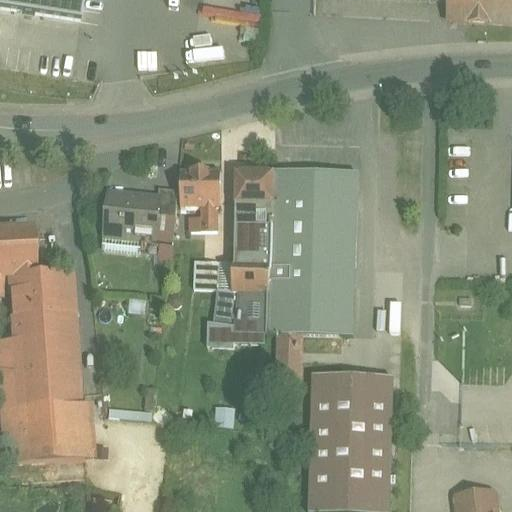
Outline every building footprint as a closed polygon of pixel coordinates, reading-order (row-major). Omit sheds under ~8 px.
[(83,0),(0,0),(0,11),(80,24),(83,0)] [(511,0),(450,0),(450,25),(511,27),(511,0)] [(140,57),(141,72),(205,68),(204,53),(140,57)] [(222,175),(181,175),(181,212),(202,212),(219,212),(222,212),(222,175)] [(275,232),(236,231),(236,265),(234,265),(233,296),(233,297),(242,297),(268,298),(267,339),(342,340),(346,198),(358,198),(359,177),(275,175),(275,232)] [(275,175),(237,175),(236,211),(237,211),(236,231),(275,232),(275,175)] [(178,195),(160,193),(159,203),(158,219),(162,219),(176,220),(178,195)] [(159,203),(110,198),(105,239),(155,244),(158,219),(159,203)] [(219,212),(202,212),(202,223),(192,223),(192,236),(218,236),(219,212)] [(176,220),(162,219),(159,244),(173,246),(176,220)] [(35,230),(0,231),(0,301),(1,301),(2,278),(11,279),(37,278),(35,230)] [(174,250),(161,248),(160,264),(172,266),(174,250)] [(219,267),(196,265),(194,291),(217,293),(219,267)] [(71,276),(37,278),(11,279),(15,343),(19,412),(80,409),(71,276)] [(233,296),(219,295),(215,329),(238,331),(242,297),(233,297),(233,296)] [(268,298),(242,297),(238,331),(215,329),(208,328),(208,347),(266,349),(267,339),(268,298)] [(0,344),(0,396),(4,466),(94,460),(91,408),(80,409),(19,412),(15,343),(0,344)] [(390,511),(394,382),(314,380),(310,511),(390,511)] [(156,392),(147,391),(145,412),(154,413),(156,392)] [(235,414),(217,411),(214,431),(233,434),(235,414)] [(153,415),(109,412),(108,422),(152,426),(153,415)] [(469,498),(466,501),(458,502),(458,511),(495,511),(494,498),(477,500),(475,498),(469,498)]
